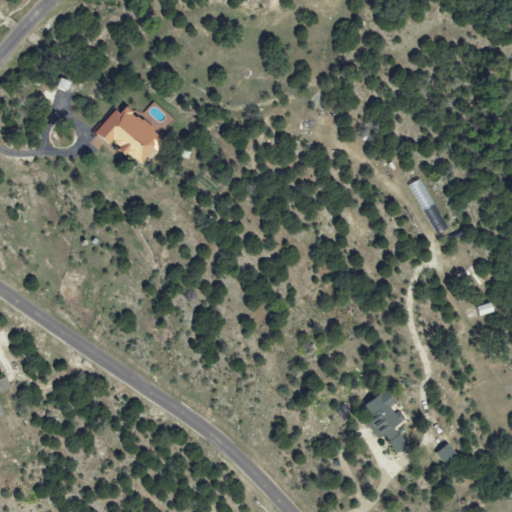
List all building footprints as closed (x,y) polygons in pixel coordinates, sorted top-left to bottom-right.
[(92,135),(109,148),(110,146),(137,166),(159,138),(116,105),(92,135)] [(419,178),(407,183),(432,235),(444,229),(419,178)] [(490,313),(488,304),(473,307),(475,316),(490,313)] [(373,439),(381,434),(390,452),(402,446),(391,425),(401,420),(396,411),(393,412),(382,391),(357,404),(365,419),(363,420),(373,439)] [(457,459),(445,443),(432,452),(443,468),(457,459)]
